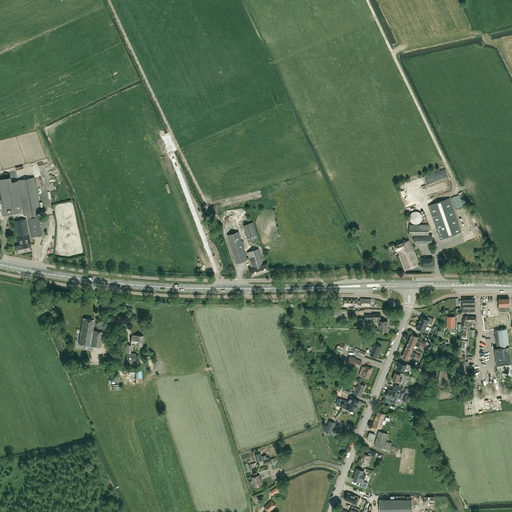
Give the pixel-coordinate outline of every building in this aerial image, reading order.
[(10,177),(0,179),(0,191),(3,209),(22,206),(17,181),(11,182),(10,177)] [(41,235),(37,213),(40,213),(34,177),(17,180),(24,216),(27,215),(31,237),(41,235)] [(435,190),(437,189),(436,181),(427,182),(427,187),(434,186),(435,190)] [(421,195),(419,189),(414,191),(413,189),(405,191),(407,199),(421,195)] [(59,192),(55,194),(61,207),(64,205),(59,192)] [(428,206),(440,239),(461,232),(449,198),(428,206)] [(409,217),(409,219),(410,222),(412,224),(415,224),(418,224),(420,223),(422,220),(422,218),(422,215),(420,213),(418,212),(416,212),(413,212),(411,213),(410,215),(409,217)] [(16,253),(31,250),(25,219),(14,221),(18,245),(15,246),(16,253)] [(253,222),(243,225),(249,242),(258,239),(253,222)] [(432,235),(428,235),(428,224),(409,225),(409,235),(414,235),(414,243),(432,243),(432,235)] [(252,269),(249,270),(251,277),(269,270),(267,262),(264,263),(265,264),(263,265),(258,248),(247,252),(249,257),(246,258),(238,232),(227,235),(236,264),(249,260),(252,269)] [(405,270),(418,266),(409,240),(395,246),(396,251),(398,250),(405,270)] [(77,244),(58,245),(58,254),(77,253),(77,244)] [(370,299),(366,299),(361,299),(361,302),(358,302),(358,299),(347,299),(346,300),(343,300),(343,306),(349,306),(348,308),(354,308),(354,307),(357,306),(357,304),(361,304),(361,305),(370,306),(370,299)] [(462,312),(475,311),(475,299),(462,300),(462,312)] [(503,301),(503,299),(498,299),(499,311),(509,311),(509,309),(508,309),(508,308),(504,308),(504,301),(503,301)] [(365,314),(365,319),(365,322),(372,322),(372,319),(376,319),(376,323),(379,323),(378,332),(387,332),(387,325),(388,321),(380,321),(380,314),(372,314),(365,314)] [(494,330),(507,328),(505,314),(482,317),(484,332),(494,330)] [(455,332),(455,327),(455,317),(447,316),(447,327),(450,327),(450,332),(455,332)] [(418,323),(427,326),(428,323),(431,325),(434,319),(428,317),(427,319),(421,317),(418,323)] [(81,325),(78,344),(101,347),(103,332),(93,330),(93,326),(94,320),(82,318),(82,325),(81,325)] [(427,326),(418,323),(416,328),(422,331),(421,334),(426,336),(429,331),(425,329),(427,326)] [(509,349),(507,328),(494,330),(495,340),(496,340),(497,348),(495,349),(497,365),(511,363),(509,349)] [(421,342),(417,340),(418,337),(412,334),(409,340),(424,347),(425,344),(421,343),(421,342)] [(138,335),(138,336),(135,335),(132,335),(131,339),(131,344),(135,345),(142,346),(143,336),(142,336),(142,335),(138,335)] [(409,340),(407,346),(413,348),(414,345),(419,347),(423,349),(424,347),(409,340)] [(370,355),(376,358),(379,352),(381,347),(374,344),(373,347),(369,346),(368,349),(372,350),(370,355)] [(135,364),(136,361),(136,354),(131,354),(131,353),(130,353),(131,346),(127,345),(127,347),(124,347),(124,353),(126,353),(125,366),(133,367),(133,364),(135,364)] [(413,348),(407,346),(404,351),(420,358),(421,356),(416,354),(416,353),(412,351),(413,348)] [(366,352),(360,350),(355,348),(353,352),(364,356),(366,352)] [(420,358),(404,351),(402,357),(408,360),(409,357),(414,359),(414,358),(418,360),(420,358)] [(362,361),(351,357),(349,356),(347,361),(347,362),(359,367),(362,361)] [(397,368),(404,371),(405,368),(411,371),(412,366),(406,364),(406,365),(404,364),(404,362),(400,361),(398,365),(397,365),(396,367),(397,368)] [(365,366),(363,365),(359,376),(361,377),(362,376),(368,378),(372,369),(365,366)] [(400,383),(404,374),(401,373),(400,375),(395,373),(392,380),(400,383)] [(361,397),(363,393),(362,393),(365,386),(358,383),(357,387),(353,386),(352,390),(355,391),(354,394),(361,397)] [(351,389),(344,387),(342,385),(341,387),(339,386),(338,387),(341,388),(340,390),(342,391),(349,394),(351,389)] [(400,391),(399,393),(393,390),(392,391),(388,390),(386,396),(396,400),(397,398),(401,399),(404,393),(400,391)] [(359,401),(352,398),(350,397),(348,402),(339,398),(337,404),(342,406),(341,407),(344,408),(344,407),(345,407),(345,408),(354,412),(354,411),(357,404),(358,404),(359,401)] [(381,425),(385,414),(378,412),(372,426),(380,429),(381,425)] [(389,450),(391,443),(386,441),(388,434),(379,431),(375,446),(389,450)] [(369,432),(367,438),(373,440),(375,434),(369,432)] [(366,466),(370,456),(362,453),(358,463),(366,466)] [(366,475),(363,474),(364,471),(356,468),(354,473),(355,474),(353,480),(359,482),(358,485),(364,487),(366,484),(363,483),(364,478),(366,475)] [(256,472),(253,474),(254,477),(251,477),(254,487),(262,484),(259,475),(257,475),(256,472)] [(360,498),(347,493),(345,500),(351,502),(350,504),(357,506),(360,498)] [(411,511),(411,499),(379,499),(379,511),(411,511)] [(264,511),(267,511),(268,511),(267,511),(269,511),(276,505),(271,500),(263,508),(266,510),(264,511)]
